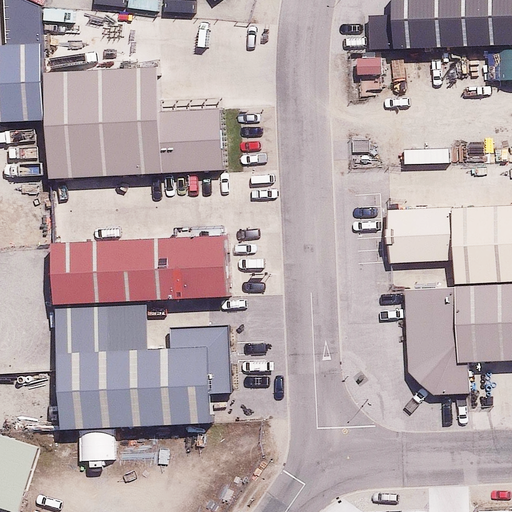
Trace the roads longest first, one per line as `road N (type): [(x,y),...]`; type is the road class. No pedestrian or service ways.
road 1 (residential): [(332,461),(318,427),(302,85),(308,0)]
road 2 (residential): [(511,454),(332,461)]
